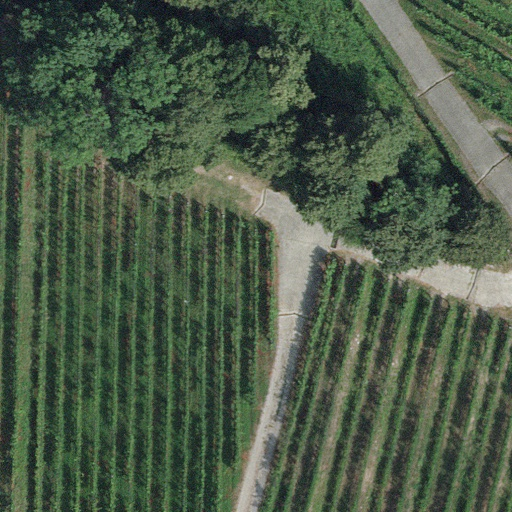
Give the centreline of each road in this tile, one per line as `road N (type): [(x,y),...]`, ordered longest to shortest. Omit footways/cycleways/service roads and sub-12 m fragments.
road 1 (track): [(511,302),(339,242),(118,130),(78,104),(0,14)]
road 2 (track): [(262,511),(339,242)]
road 3 (track): [(371,0),(511,190)]
